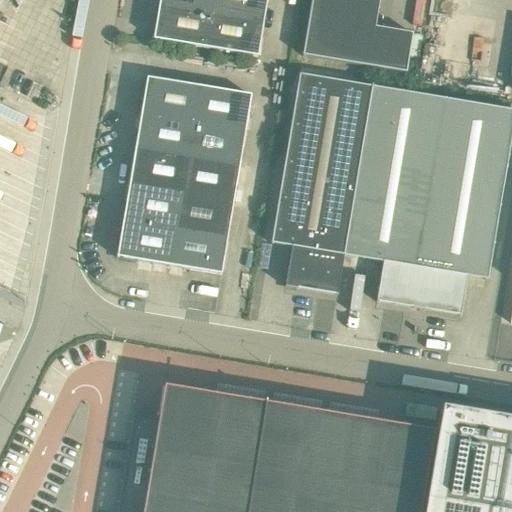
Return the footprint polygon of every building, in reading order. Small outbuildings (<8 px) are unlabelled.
[(211,13),(213,0),(159,0),(159,4),(211,13)] [(263,21),(266,0),(213,0),(211,13),(263,21)] [(311,0),(302,57),(406,74),(412,35),(410,34),(410,38),(372,32),(372,7),(372,0),(311,0)] [(205,49),(211,13),(159,4),(153,40),(205,49)] [(257,58),(263,21),(211,13),(205,49),(257,58)] [(336,296),(343,257),(371,88),(299,76),(270,245),(291,248),(284,288),(336,296)] [(192,124),(198,87),(146,79),(140,115),(192,124)] [(244,133),(250,96),(198,87),(192,124),(244,133)] [(407,308),(442,100),(371,88),(343,257),(382,263),(376,303),(407,308)] [(487,281),(511,129),(511,111),(442,100),(407,308),(459,317),(466,277),(487,281)] [(186,159),(192,124),(140,115),(134,151),(186,159)] [(238,168),(244,133),(192,124),(186,159),(238,168)] [(180,195),(186,159),(134,151),(128,186),(180,195)] [(232,204),(238,168),(186,159),(180,195),(232,204)] [(174,230),(180,195),(128,186),(122,222),(174,230)] [(227,239),(232,204),(180,195),(174,230),(227,239)] [(168,267),(174,230),(122,222),(116,258),(168,267)] [(220,276),(227,239),(174,230),(168,267),(220,276)] [(419,511),(432,433),(163,388),(158,421),(134,417),(118,511),(419,511)] [(406,404),(404,416),(434,421),(436,409),(406,404)] [(511,511),(511,422),(439,410),(422,511),(511,511)]
